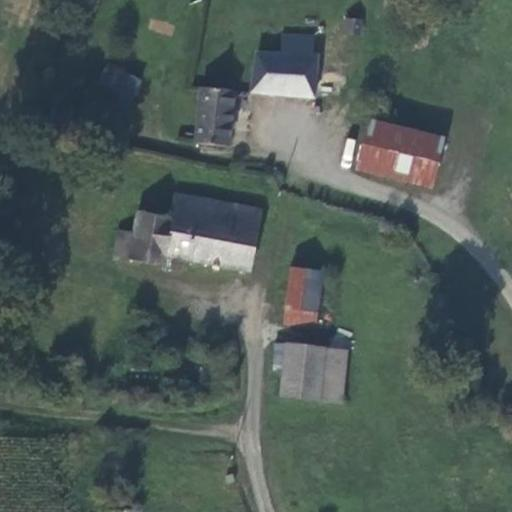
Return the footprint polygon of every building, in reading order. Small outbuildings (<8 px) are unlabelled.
[(339,20),(338,34),(353,35),(354,21),(339,20)] [(250,53),(244,94),(306,97),(308,57),(307,57),(308,37),(275,35),(274,55),(250,53)] [(130,103),(140,79),(105,64),(95,88),(130,103)] [(227,94),(193,91),(189,145),(223,148),(227,94)] [(425,189),(436,141),(360,123),(350,172),(425,189)] [(161,257),(244,274),(256,213),(169,196),(165,217),(133,211),(129,234),(113,231),(110,247),(125,250),(123,260),(159,267),(161,257)] [(285,268),(277,325),(308,329),(316,272),(285,268)] [(122,335),(119,362),(132,363),(135,336),(122,335)] [(269,343),(267,358),(278,360),(280,345),(269,343)] [(320,351),(280,345),(278,360),(317,366),(320,351)] [(340,354),(320,351),(317,366),(338,369),(340,354)] [(265,371),(276,372),(278,360),(267,358),(265,371)] [(272,396),(312,402),(317,366),(278,360),(276,372),(272,396)] [(317,366),(312,402),(333,405),(338,369),(317,366)]
